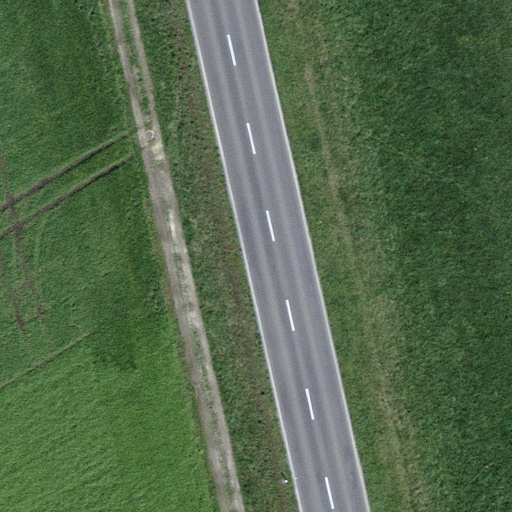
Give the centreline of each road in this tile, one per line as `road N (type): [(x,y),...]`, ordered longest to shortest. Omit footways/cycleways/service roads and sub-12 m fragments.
road 1 (track): [(233,511),(117,0)]
road 2 (secondary): [(319,511),(211,0)]
